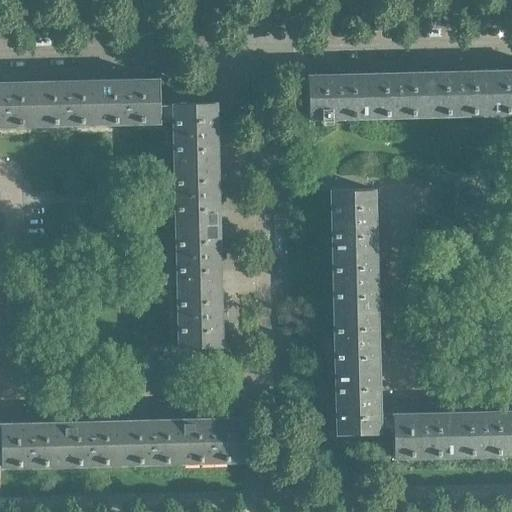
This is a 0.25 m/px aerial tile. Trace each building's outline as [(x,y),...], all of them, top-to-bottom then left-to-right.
[(490,114),(489,70),(463,71),(463,67),(454,67),(454,71),(428,72),(429,116),(490,114)] [(429,116),(428,72),(403,73),(403,69),(393,69),(394,73),(368,73),(369,117),(429,116)] [(511,113),(511,69),(489,70),(490,114),(511,113)] [(369,117),(368,73),(342,74),(342,70),(333,70),(333,74),(307,75),(308,118),(369,117)] [(158,103),(158,78),(131,79),(131,75),(122,75),(122,79),(96,80),(97,123),(172,121),(171,103),(158,103)] [(97,123),(96,80),(71,80),(71,76),(62,77),(62,81),(36,81),(37,125),(97,123)] [(0,125),(37,125),(36,81),(11,82),(10,78),(1,78),(1,82),(0,82),(0,125)] [(220,137),(220,128),(216,128),(215,102),(171,103),(172,121),(172,134),(173,164),(216,163),(216,137),(220,137)] [(221,198),(221,189),(217,189),(216,163),(173,164),(174,224),(218,223),(217,198),(221,198)] [(378,225),(378,215),(374,216),(373,189),(329,190),(331,251),(375,250),(374,225),(378,225)] [(223,258),(222,249),(218,249),(218,223),(174,224),(176,285),(219,284),(219,258),(223,258)] [(379,285),(379,276),(375,276),(375,250),(331,251),(332,312),(376,311),(375,285),(379,285)] [(224,318),(224,309),(220,309),(219,284),(176,285),(177,346),(221,345),(220,318),(224,318)] [(381,345),(381,336),(377,336),(376,311),(332,312),(334,372),(377,371),(377,345),(381,345)] [(382,406),(382,396),(378,396),(377,371),(334,372),(335,433),(379,432),(379,413),(378,406),(382,406)] [(511,453),(511,410),(488,411),(487,407),(478,407),(478,411),(453,412),(454,455),(511,453)] [(454,455),(453,412),(427,412),(427,408),(418,408),(418,412),(391,413),(392,432),(393,457),(454,455)] [(244,460),(243,417),(216,417),(216,413),(207,414),(207,418),(181,418),(182,462),(244,460)] [(392,432),(391,413),(379,413),(379,432),(392,432)] [(182,462),(181,418),(156,419),(156,415),(146,415),(146,419),(121,420),(122,463),(182,462)] [(122,463),(121,420),(95,420),(95,416),(86,417),(86,421),(61,421),(62,465),(122,463)] [(62,465),(61,421),(35,422),(35,418),(26,418),(26,422),(0,422),(0,449),(0,466),(62,465)]
